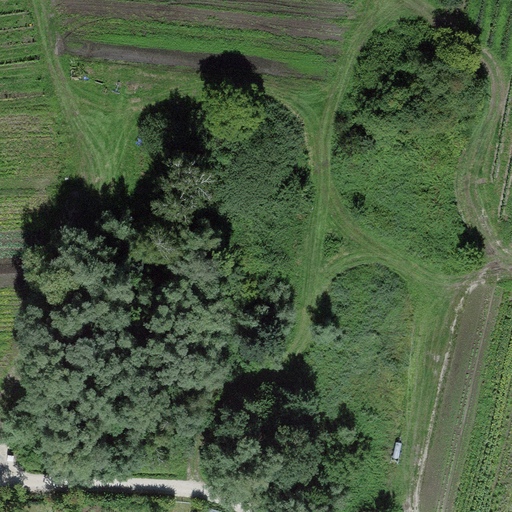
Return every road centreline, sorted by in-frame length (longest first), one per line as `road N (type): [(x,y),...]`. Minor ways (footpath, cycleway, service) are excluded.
road 1 (track): [(0,478),(195,487),(254,511)]
road 2 (track): [(195,487),(203,434),(225,397),(253,378)]
